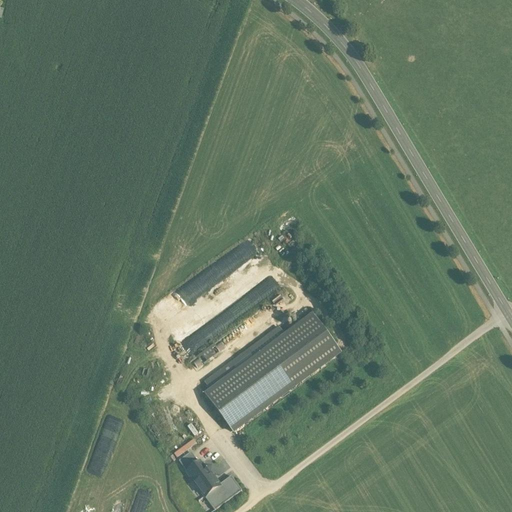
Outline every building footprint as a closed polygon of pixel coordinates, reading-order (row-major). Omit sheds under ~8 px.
[(252,295),(215,318),(222,328),(258,304),(252,295)] [(212,392),(206,397),(234,435),(340,356),(312,318),(285,338),(212,392)] [(279,329),(205,384),(212,392),(285,338),(279,329)] [(199,358),(206,366),(225,348),(221,343),(216,348),(213,344),(199,358)] [(192,425),(188,429),(195,438),(200,435),(192,425)] [(194,441),(175,456),(179,462),(198,446),(194,441)] [(179,463),(187,474),(199,466),(191,455),(179,463)] [(187,474),(205,498),(220,487),(210,475),(212,470),(204,468),(203,469),(200,465),(199,466),(187,474)] [(204,499),(214,511),(215,511),(242,493),(232,478),(220,487),(205,498),(204,499)]
